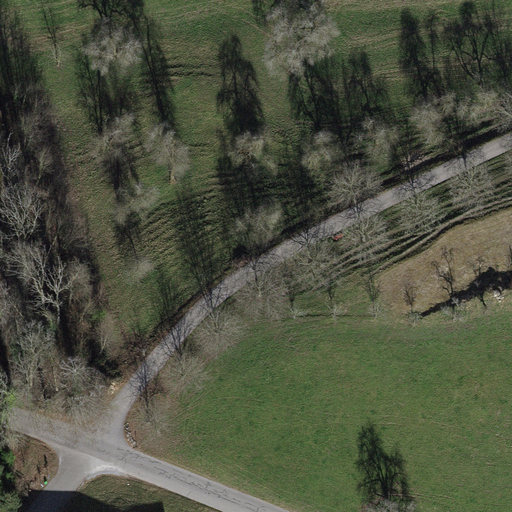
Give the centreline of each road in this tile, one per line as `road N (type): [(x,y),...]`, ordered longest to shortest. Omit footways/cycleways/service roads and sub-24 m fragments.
road 1 (track): [(511,140),(224,289),(175,337),(42,511)]
road 2 (unclassified): [(0,414),(257,511)]
